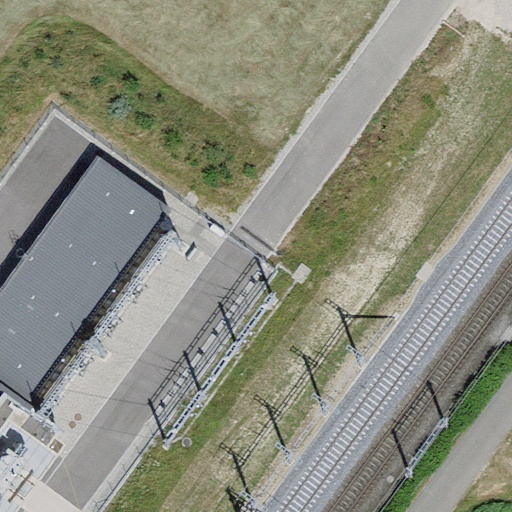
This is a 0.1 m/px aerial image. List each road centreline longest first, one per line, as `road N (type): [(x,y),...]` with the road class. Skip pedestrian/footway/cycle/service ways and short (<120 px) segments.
road 1 (track): [(50,511),(422,0)]
road 2 (unclassified): [(511,415),(440,511)]
